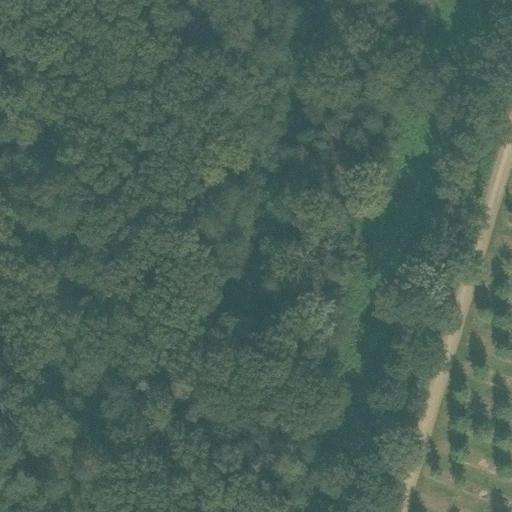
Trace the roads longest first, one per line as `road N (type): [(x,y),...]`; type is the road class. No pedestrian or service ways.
road 1 (track): [(25,0),(115,264),(148,511)]
road 2 (track): [(408,511),(511,164)]
